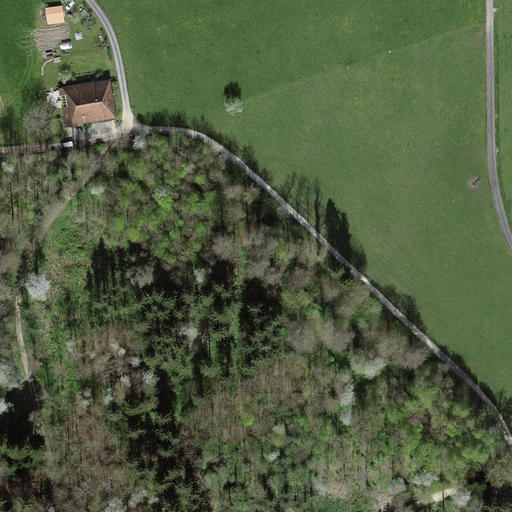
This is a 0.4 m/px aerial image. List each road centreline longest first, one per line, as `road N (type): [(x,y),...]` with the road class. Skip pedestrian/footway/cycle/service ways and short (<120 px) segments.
road 1 (track): [(0,148),(143,130),(188,131),(219,144),(467,382),(511,448)]
road 2 (track): [(119,135),(44,227),(18,288),(20,342),(60,511)]
road 3 (track): [(511,243),(491,155),(488,0)]
road 4 (residential): [(89,0),(114,43),(130,133)]
